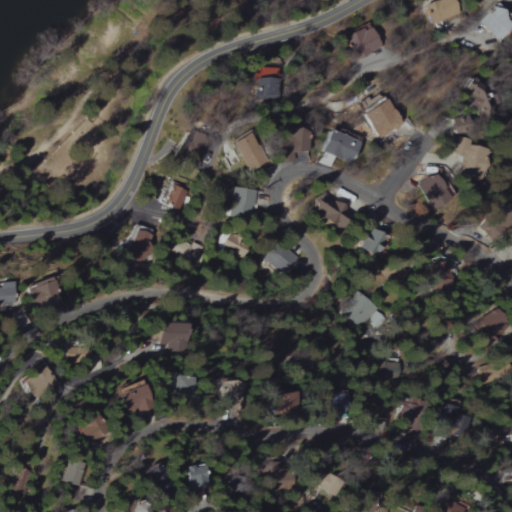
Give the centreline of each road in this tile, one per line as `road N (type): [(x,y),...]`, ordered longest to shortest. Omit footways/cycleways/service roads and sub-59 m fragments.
road 1 (residential): [(0,368),(23,337),(104,303),(174,292),(291,305),(309,295),(319,276),(278,215),(278,189),(300,169),(331,172),(473,247),(511,285)]
road 2 (residential): [(102,511),(110,469),(142,431),(209,419),(252,433),(387,435),(459,466),(511,503)]
road 3 (residential): [(363,0),(190,70),(165,101),(121,202),(89,225),(0,238)]
road 4 (residential): [(138,172),(207,113),(326,97),(363,70),(421,49),(473,38),(491,49)]
